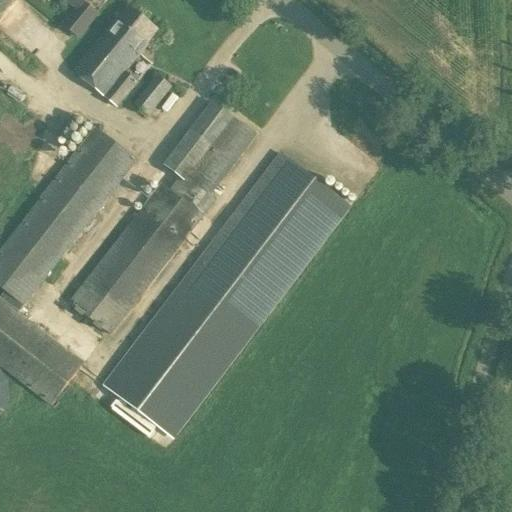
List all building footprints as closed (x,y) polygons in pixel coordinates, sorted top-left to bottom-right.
[(68,0),(81,10),(68,27),(82,38),(100,15),(87,5),(90,0),(68,0)] [(157,30),(131,8),(120,22),(119,21),(76,73),(118,107),(138,83),(125,72),(148,45),(146,44),(157,30)] [(145,121),(172,88),(157,76),(133,104),(142,111),(138,115),(145,121)] [(211,195),(257,136),(213,102),(163,166),(179,178),(170,191),(161,184),(68,304),(111,337),(217,200),(211,195)] [(128,182),(131,179),(126,176),(138,161),(95,127),(0,250),(0,289),(4,293),(0,298),(0,367),(51,407),(84,364),(28,320),(31,317),(28,314),(25,318),(19,313),(79,235),(83,239),(86,235),(82,232),(94,217),(99,221),(102,217),(97,213),(123,179),(128,182)] [(103,386),(173,440),(350,208),(280,154),(103,386)] [(110,409),(110,410),(111,410),(148,438),(156,428),(118,399),(110,409)]
